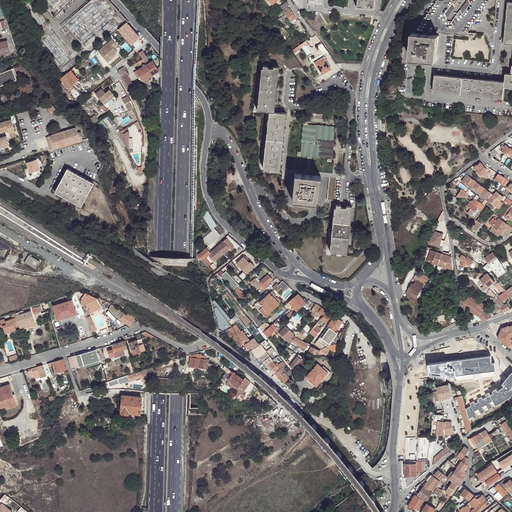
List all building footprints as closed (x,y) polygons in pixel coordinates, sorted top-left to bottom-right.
[(437,0),(438,1),(436,1),(436,4),(434,4),(433,7),(432,7),(431,10),(429,10),(429,13),(427,13),(427,15),(426,15),(425,18),(423,18),(423,21),(421,21),(421,24),(420,24),(419,26),(418,26),(417,29),(467,35),(468,27),(473,27),(473,24),(475,24),(475,21),(477,21),(478,18),(479,18),(480,15),(481,16),(482,12),(483,13),(484,9),(485,9),(486,7),(487,7),(488,4),(489,4),(490,1),(492,1),(491,0),(437,0)] [(283,14),(285,12),(283,9),(282,9),(275,16),(277,19),(283,15),(283,14)] [(290,20),(294,17),(289,9),(285,12),(290,20)] [(128,21),(118,29),(131,44),(141,36),(128,21)] [(431,54),(431,60),(437,61),(440,35),(413,32),(410,58),(427,59),(427,53),(431,54)] [(0,55),(11,52),(8,40),(0,41),(0,55)] [(109,58),(114,54),(117,52),(114,49),(117,46),(112,40),(98,52),(107,63),(111,60),(109,58)] [(324,47),(321,43),(317,46),(321,52),(322,53),(327,51),(324,47)] [(330,68),(324,56),(313,61),(317,68),(317,67),(321,74),(330,68)] [(147,64),(153,75),(159,72),(154,63),(153,61),(149,63),(147,64)] [(268,109),(274,110),(275,103),(275,100),(276,89),(276,86),(277,75),(278,72),(278,65),(273,64),(273,66),(268,66),(268,64),(263,63),(262,67),(261,67),(256,108),(268,109)] [(143,81),(153,75),(147,64),(134,72),(138,78),(140,77),(143,81)] [(129,75),(123,66),(118,70),(124,79),(128,76),(129,75)] [(0,73),(0,86),(17,79),(12,68),(0,73)] [(67,72),(76,82),(78,80),(70,70),(67,72)] [(62,77),(60,79),(68,89),(76,82),(67,72),(62,77)] [(505,87),(505,82),(435,74),(434,91),(503,98),(505,87)] [(128,76),(124,79),(127,85),(132,82),(128,76)] [(105,93),(104,92),(102,89),(95,95),(102,103),(105,100),(108,97),(110,101),(115,97),(110,90),(105,93)] [(131,101),(128,97),(122,100),(129,113),(135,110),(131,101)] [(286,111),(274,110),(268,109),(262,165),(264,165),(264,169),(269,169),(269,167),(274,168),(274,170),(280,171),(280,163),(281,160),(282,149),(283,146),(283,135),(284,132),(285,121),(285,118),(286,111)] [(98,121),(94,115),(87,120),(92,127),(97,123),(99,122),(98,121)] [(9,133),(14,131),(11,119),(0,122),(0,132),(8,130),(9,133)] [(300,153),(308,154),(310,155),(313,155),(328,157),(331,157),(332,151),(332,149),(333,147),(335,130),(335,126),(325,125),(307,123),(304,122),(304,123),(302,131),(302,133),(302,136),(300,150),(300,153)] [(121,130),(119,132),(129,148),(130,147),(130,131),(127,126),(123,129),(121,130)] [(76,128),(50,136),(51,141),(52,145),(54,149),(80,140),(79,136),(76,128)] [(5,135),(0,136),(0,147),(3,146),(9,144),(8,140),(6,135),(5,135)] [(51,141),(50,136),(45,137),(47,142),(48,142),(49,145),(48,146),(49,150),(54,149),(52,145),(51,141)] [(511,156),(511,149),(506,145),(504,149),(503,150),(511,156)] [(31,161),(29,162),(27,163),(30,172),(32,172),(38,170),(40,169),(36,160),(31,161)] [(477,166),(475,169),(485,178),(490,172),(485,168),(480,163),(477,166)] [(54,193),(67,200),(69,196),(72,198),(70,201),(80,207),(93,183),(67,169),(54,193)] [(321,175),(295,172),(292,198),(318,202),(321,175)] [(505,178),(498,173),(494,179),(501,183),(503,181),(505,178)] [(476,182),(467,175),(463,182),(471,188),(473,186),(476,182)] [(336,177),(329,176),(327,199),(334,199),(336,177)] [(485,188),(476,182),(473,186),(471,188),(480,195),(481,192),(485,188)] [(464,190),(460,188),(455,196),(464,197),(467,193),(466,192),(464,190)] [(485,188),(481,192),(480,195),(488,201),(489,198),(493,194),(485,188)] [(489,198),(488,201),(500,210),(504,204),(501,202),(504,198),(496,192),(494,195),(493,194),(489,198)] [(454,205),(456,198),(450,196),(448,203),(454,205)] [(477,200),(475,199),(472,203),(478,207),(481,210),(484,206),(477,200)] [(478,207),(472,203),(470,202),(467,207),(470,209),(475,212),(478,207)] [(353,205),(347,205),(347,206),(342,206),(342,204),(336,203),(336,207),(334,207),(330,248),(332,248),(332,252),(337,252),(337,250),(342,251),(342,253),(348,254),(348,246),(349,244),(349,241),(350,230),(350,226),(352,216),(352,212),(353,205)] [(203,208),(202,218),(213,232),(216,230),(219,227),(211,218),(203,208)] [(493,226),(497,229),(506,235),(510,230),(506,227),(507,225),(498,218),(496,221),(495,220),(496,218),(494,217),(489,223),(493,226)] [(477,220),(472,228),(476,231),(481,223),(477,220)] [(216,230),(213,232),(204,239),(205,240),(210,245),(221,236),(216,230)] [(444,235),(436,232),(429,244),(439,247),(438,251),(442,252),(445,244),(442,243),(444,235)] [(226,239),(216,248),(222,255),(230,249),(231,250),(234,248),(226,239)] [(504,249),(501,246),(493,251),(497,254),(504,249)] [(201,252),(198,255),(200,257),(203,260),(203,259),(205,258),(208,255),(211,253),(210,253),(209,251),(206,248),(201,252)] [(211,251),(210,253),(211,253),(208,255),(214,262),(222,255),(216,248),(211,251)] [(430,250),(426,262),(453,270),(451,257),(430,250)] [(39,259),(28,253),(24,261),(35,267),(39,259)] [(490,255),(486,257),(485,258),(495,271),(503,266),(493,253),(490,255)] [(243,255),(236,262),(247,273),(255,266),(250,260),(249,261),(243,255)] [(463,261),(466,263),(470,266),(472,262),(462,255),(462,256),(460,259),(463,261)] [(205,258),(203,259),(210,267),(212,266),(205,258)] [(228,279),(236,288),(239,285),(231,276),(231,275),(227,271),(223,274),(228,279)] [(243,271),(239,276),(243,281),(247,276),(243,271)] [(428,283),(429,284),(431,280),(418,272),(415,276),(416,277),(415,278),(418,280),(414,285),(413,284),(406,294),(416,300),(426,285),(428,283)] [(485,286),(488,288),(495,281),(488,273),(480,280),(485,286)] [(262,286),(265,289),(269,285),(268,284),(273,280),(269,275),(260,283),(256,278),(251,282),(258,290),(260,288),(262,286)] [(282,281),(282,282),(278,287),(281,290),(284,292),(289,286),(282,281)] [(239,291),(236,294),(242,300),(246,297),(239,291)] [(258,300),(259,301),(260,302),(271,293),(269,291),(258,300)] [(510,296),(506,291),(500,296),(503,301),(510,296)] [(98,298),(85,292),(81,297),(82,299),(81,300),(83,305),(86,304),(91,313),(101,308),(97,299),(98,298)] [(271,314),(270,314),(270,312),(280,304),(274,297),(271,294),(271,293),(260,302),(259,301),(256,304),(267,318),(270,315),(271,314)] [(76,294),(71,296),(73,300),(75,306),(80,304),(78,299),(76,294)] [(302,299),(298,294),(290,301),(293,303),(295,306),(302,299)] [(464,294),(462,296),(464,308),(479,317),(484,310),(486,306),(464,294)] [(220,296),(214,301),(229,321),(236,316),(220,296)] [(501,309),(505,306),(497,296),(494,298),(496,302),(501,309)] [(306,303),(302,299),(295,306),(298,310),(306,303)] [(72,300),(68,301),(53,305),(57,320),(77,314),(72,300)] [(214,301),(219,329),(224,332),(232,326),(230,323),(229,321),(214,301)] [(501,309),(496,302),(492,306),(496,310),(497,309),(499,311),(500,310),(501,309)] [(504,312),(511,309),(507,304),(505,306),(501,309),(502,309),(504,312)] [(109,309),(120,320),(124,312),(112,305),(109,309)] [(251,310),(248,312),(260,327),(263,325),(251,310)] [(491,317),(484,310),(479,317),(482,320),(482,321),(491,317)] [(16,316),(19,325),(34,320),(31,311),(16,316)] [(326,322),(332,314),(326,311),(323,315),(320,319),(318,322),(320,323),(321,322),(322,322),(323,321),(326,322)] [(128,324),(131,326),(135,319),(124,312),(120,320),(128,324)] [(15,326),(19,325),(16,316),(16,314),(15,313),(11,315),(12,319),(6,321),(5,319),(1,321),(2,325),(2,327),(3,326),(4,329),(5,333),(16,330),(15,326)] [(90,316),(86,317),(93,331),(97,329),(90,316)] [(229,321),(230,323),(234,320),(236,324),(242,332),(243,331),(246,328),(236,316),(229,321)] [(335,316),(328,326),(330,328),(335,332),(342,321),(335,316)] [(236,324),(232,327),(230,329),(235,337),(242,332),(236,324)] [(315,324),(312,328),(318,333),(321,328),(315,324)] [(329,344),(337,333),(335,332),(330,328),(328,326),(317,341),(319,343),(322,339),(329,344)] [(280,333),(283,337),(284,338),(291,330),(287,327),(286,328),(282,331),(281,333),(280,333)] [(267,331),(265,333),(268,337),(270,336),(274,332),(271,328),(267,331)] [(318,333),(312,328),(309,332),(311,334),(309,337),(313,340),(318,333)] [(291,330),(284,338),(287,341),(293,335),(294,334),(291,330)] [(274,332),(270,336),(273,340),(278,335),(275,331),(274,332)] [(246,337),(242,332),(235,337),(233,338),(239,342),(240,342),(243,339),(246,337)] [(299,333),(296,337),(295,337),(302,341),(304,336),(299,333)] [(296,337),(293,335),(287,341),(290,343),(295,337),(296,337)] [(140,339),(138,339),(129,342),(133,354),(145,350),(143,341),(146,341),(145,337),(140,339)] [(295,337),(292,342),(299,346),(302,341),(295,337)] [(254,349),(259,345),(254,338),(249,342),(254,349)] [(326,347),(327,348),(329,344),(322,339),(319,343),(326,347)] [(125,340),(114,343),(115,345),(107,347),(110,357),(118,355),(117,351),(119,356),(124,354),(122,349),(124,349),(127,360),(130,359),(125,340)] [(308,345),(302,341),(299,346),(305,350),(308,345)] [(314,345),(322,349),(326,347),(319,343),(317,341),(314,345)] [(292,342),(287,347),(295,352),(298,347),(299,346),(292,342)] [(260,346),(256,349),(261,355),(265,352),(260,346)] [(97,348),(68,357),(72,368),(84,364),(100,360),(97,348)] [(253,351),(256,355),(258,357),(261,355),(256,349),(253,351)] [(271,354),(268,351),(261,356),(263,359),(267,363),(271,360),(268,356),(271,354)] [(17,354),(9,356),(11,362),(18,359),(17,354)] [(491,355),(429,363),(430,375),(447,378),(448,373),(452,375),(496,369),(495,362),(492,362),(491,355)] [(207,367),(208,359),(199,357),(191,356),(189,366),(199,367),(207,367)] [(283,366),(276,358),(272,360),(273,362),(279,369),(276,372),(276,373),(277,372),(280,369),(283,366)] [(63,359),(54,361),(57,372),(67,368),(63,359)] [(279,369),(273,362),(269,365),(276,372),(279,369)] [(321,368),(317,364),(306,377),(315,385),(322,376),(324,377),(328,372),(322,367),(321,368)] [(43,365),(32,368),(35,375),(40,374),(41,377),(46,375),(44,368),(43,365)] [(238,387),(243,378),(225,365),(222,369),(226,371),(222,376),(238,387)] [(324,365),(322,367),(328,372),(324,377),(324,380),(331,373),(331,372),(324,365)] [(153,366),(146,368),(146,376),(155,373),(153,366)] [(284,367),(283,366),(280,369),(286,376),(289,372),(284,367)] [(32,368),(27,370),(31,380),(36,379),(32,368)] [(286,376),(280,369),(277,372),(276,373),(275,374),(282,380),(283,381),(285,383),(289,379),(286,376)] [(134,372),(108,381),(109,385),(123,380),(124,381),(129,379),(129,381),(142,377),(142,376),(140,370),(134,372)] [(511,372),(502,384),(504,386),(503,388),(498,391),(497,389),(493,391),(495,393),(491,394),(490,392),(486,394),(488,396),(484,398),(482,396),(479,398),(480,400),(476,402),(475,400),(471,402),(472,405),(467,408),(471,419),(497,405),(510,397),(511,395),(511,372)] [(282,380),(275,374),(274,375),(279,382),(282,380)] [(322,376),(315,385),(317,386),(322,379),(324,377),(322,376)] [(247,379),(245,377),(243,378),(238,387),(230,397),(235,399),(236,398),(241,399),(244,395),(240,392),(247,382),(246,381),(247,379)] [(0,407),(6,406),(17,403),(11,384),(3,386),(0,387),(0,407)] [(438,392),(440,400),(451,397),(449,384),(437,387),(438,392)] [(37,393),(32,395),(36,402),(39,402),(39,404),(41,403),(37,393)] [(122,397),(121,412),(128,412),(128,411),(140,412),(141,396),(122,394),(122,397)] [(467,430),(471,429),(462,396),(460,396),(457,397),(467,430)] [(444,434),(453,433),(452,427),(442,428),(442,421),(442,415),(435,414),(434,420),(433,420),(432,434),(445,435),(444,434)] [(444,415),(442,415),(442,421),(442,428),(452,427),(452,422),(444,423),(444,421),(444,415)] [(506,421),(507,420),(505,416),(498,420),(500,424),(506,421)] [(506,434),(511,430),(506,422),(506,421),(500,424),(506,434)] [(484,438),(480,432),(470,438),(472,442),(474,444),(475,444),(479,441),(479,440),(482,438),(484,438)] [(491,439),(488,435),(484,438),(482,438),(485,443),(491,440),(491,439)] [(416,460),(427,460),(430,438),(419,437),(416,460)] [(477,448),(485,443),(482,438),(479,440),(479,441),(475,444),(477,448)] [(447,446),(436,455),(441,460),(446,456),(451,451),(447,446)] [(460,453),(457,456),(461,459),(464,455),(466,452),(463,449),(460,453)] [(488,464),(491,463),(484,452),(481,454),(488,464)] [(511,454),(498,463),(502,470),(511,463),(511,454)] [(472,468),(481,463),(477,457),(473,459),(472,468)] [(427,461),(420,461),(420,465),(420,472),(419,472),(420,474),(419,475),(420,477),(427,471),(427,461)] [(462,461),(457,467),(462,471),(467,464),(462,461)] [(475,473),(484,467),(481,463),(472,468),(475,473)] [(416,465),(416,464),(404,464),(404,477),(411,477),(416,477),(416,465)] [(483,483),(498,473),(492,464),(487,468),(477,475),(479,478),(481,480),(483,483)] [(457,484),(460,486),(461,485),(461,484),(458,482),(464,473),(462,471),(457,467),(455,470),(450,477),(449,478),(457,484)] [(439,470),(434,475),(443,483),(447,477),(443,473),(442,474),(439,470)] [(483,488),(501,477),(498,473),(483,483),(480,485),(480,486),(476,488),(480,490),(483,488)] [(432,476),(428,481),(429,481),(436,487),(440,482),(437,480),(432,476)] [(508,481),(506,478),(498,483),(498,484),(501,487),(505,491),(508,488),(504,484),(506,483),(508,481)] [(429,481),(425,486),(429,489),(430,488),(433,491),(436,487),(429,481)] [(457,484),(453,482),(446,492),(450,494),(450,495),(452,495),(457,490),(460,486),(457,484)] [(416,488),(415,493),(418,495),(424,487),(420,484),(416,488)] [(507,493),(505,491),(501,487),(498,484),(494,487),(498,492),(503,497),(507,493)] [(424,487),(418,495),(426,501),(432,493),(431,493),(424,487)] [(467,498),(470,500),(475,496),(465,488),(461,493),(467,498)] [(498,500),(503,497),(498,492),(494,496),(498,500)] [(408,506),(408,508),(414,511),(415,509),(418,511),(424,502),(415,495),(409,505),(408,506)] [(482,501),(486,499),(483,495),(482,495),(477,499),(474,501),(475,502),(478,505),(482,501)] [(486,506),(482,501),(478,505),(475,507),(479,511),(486,506)] [(433,511),(435,508),(434,507),(433,507),(427,503),(421,511),(433,511)]
